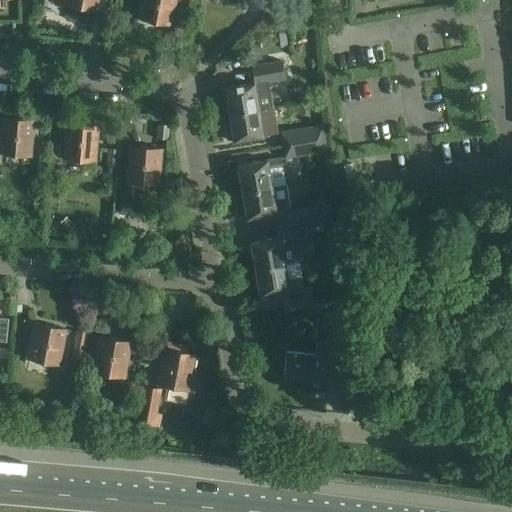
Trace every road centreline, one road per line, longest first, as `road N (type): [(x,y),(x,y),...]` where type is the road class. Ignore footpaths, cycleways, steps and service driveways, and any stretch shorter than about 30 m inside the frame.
road 1 (residential): [(218,282),(181,102),(170,93),(0,78)]
road 2 (unclassified): [(388,421),(257,403),(238,371),(218,282)]
road 3 (motorway): [(255,511),(0,489)]
road 4 (residential): [(218,282),(0,262)]
